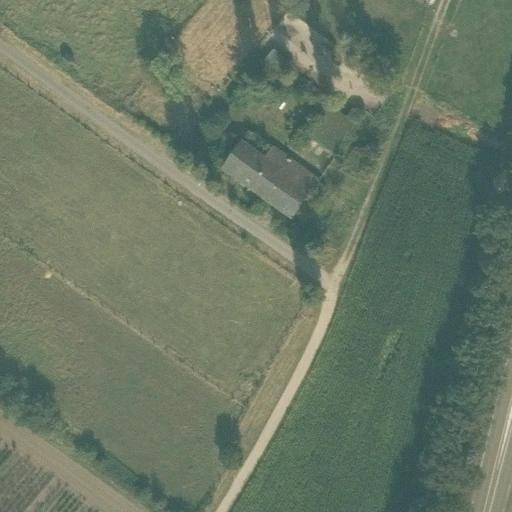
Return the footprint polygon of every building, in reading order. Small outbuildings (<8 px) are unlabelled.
[(285,79),(294,68),(273,50),(264,61),(285,79)] [(327,108),(325,99),(314,101),(316,111),(327,108)] [(335,155),(355,125),(346,118),(330,108),(318,126),(312,135),(310,138),(335,155)] [(346,118),(355,125),(362,115),(353,108),(346,118)] [(312,135),(318,126),(309,120),(303,129),(312,135)] [(292,220),(320,181),(273,147),(265,159),(242,142),(222,169),(292,220)]
